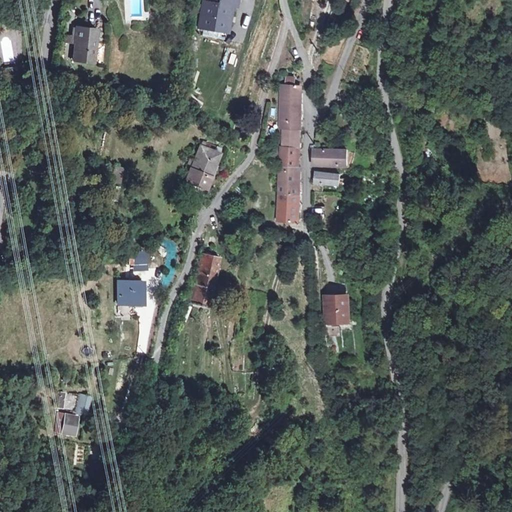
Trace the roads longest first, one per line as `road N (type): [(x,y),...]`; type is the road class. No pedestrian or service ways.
road 1 (residential): [(96,511),(161,350),(190,249),(207,213),(252,159),(290,24)]
road 2 (unclassified): [(402,511),(388,336),(405,183),(383,70),(390,0)]
road 3 (unclassified): [(61,0),(0,220)]
road 4 (residential): [(511,379),(459,453),(442,511)]
road 5 (residential): [(315,118),(331,102),(366,0)]
